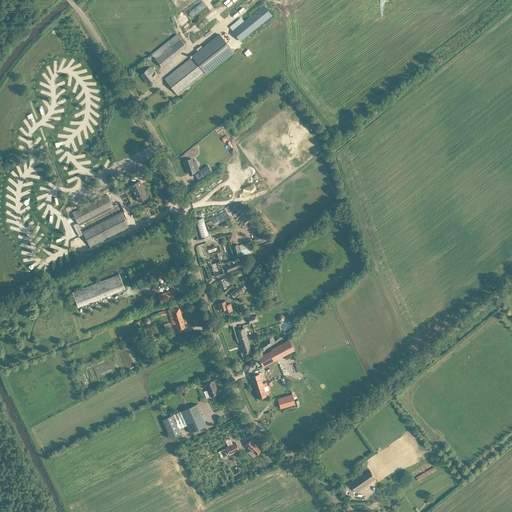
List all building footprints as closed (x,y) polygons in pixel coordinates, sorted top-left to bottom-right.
[(264,6),(233,31),(240,40),(271,15),(264,6)] [(165,79),(178,95),(206,73),(233,51),(220,34),(192,56),(192,57),(165,79)] [(161,66),(167,61),(158,49),(152,54),(155,58),(161,66)] [(147,69),(141,74),(148,83),(154,78),(157,75),(155,72),(154,72),(150,67),(147,69)] [(196,160),(193,161),(192,159),(188,160),(184,161),(186,169),(187,169),(189,174),(195,172),(195,171),(199,170),(196,160)] [(208,165),(199,172),(202,177),(211,170),(208,165)] [(143,189),(144,189),(140,181),(130,186),(138,202),(147,197),(143,189)] [(107,194),(72,212),(78,223),(78,224),(113,206),(107,194)] [(233,214),(235,217),(243,211),(240,208),(233,214)] [(206,224),(209,229),(229,217),(226,212),(206,224)] [(122,213),(83,233),(90,247),(129,227),(124,219),(122,213)] [(208,235),(202,218),(195,220),(201,238),(208,235)] [(77,223),(73,225),(79,236),(82,234),(77,223)] [(253,234),(256,244),(263,242),(271,239),(268,231),(264,232),(265,234),(261,235),(260,232),(253,234)] [(226,235),(229,241),(235,239),(233,232),(226,235)] [(210,261),(215,276),(224,273),(217,253),(221,252),(219,245),(215,246),(214,243),(205,246),(206,249),(205,249),(209,261),(210,261)] [(232,246),(236,258),(241,256),(238,244),(232,246)] [(225,267),(227,272),(245,265),(243,260),(225,267)] [(234,273),(236,277),(242,275),(242,274),(245,273),(243,269),(234,273)] [(156,273),(159,279),(164,277),(161,271),(156,273)] [(72,292),(78,307),(125,288),(119,274),(72,292)] [(219,280),(222,289),(226,287),(226,286),(228,285),(226,281),(227,281),(226,278),(219,280)] [(231,293),(234,297),(243,289),(243,290),(246,288),(242,284),(231,293)] [(158,295),(161,303),(176,298),(172,289),(158,295)] [(232,310),(230,303),(226,305),(225,301),(218,303),(221,310),(223,310),(224,313),(233,310),(232,310)] [(185,327),(179,308),(175,309),(174,308),(168,309),(173,324),(176,323),(178,330),(185,327)] [(247,317),(249,323),(257,320),(255,315),(247,317)] [(236,330),(243,354),(251,351),(244,328),(236,330)] [(260,344),(263,350),(273,343),(270,338),(260,344)] [(271,351),(258,358),(263,367),(294,350),(289,340),(271,350),(271,351)] [(265,391),(269,390),(263,372),(251,376),(258,399),(266,396),(265,391)] [(205,384),(211,397),(214,395),(219,393),(213,380),(205,384)] [(295,404),(293,397),(296,396),(294,391),(291,392),(292,394),(277,398),(280,408),(295,404)] [(206,426),(197,404),(181,411),(172,414),(178,429),(187,425),(191,433),(206,426)] [(172,414),(162,419),(171,438),(180,433),(178,429),(172,414)] [(245,446),(249,450),(251,449),(256,455),(260,451),(250,440),(245,446)] [(225,447),(229,455),(240,450),(235,442),(225,447)] [(418,481),(437,470),(435,466),(416,477),(418,481)] [(351,484),(356,491),(375,478),(370,470),(351,484)]
